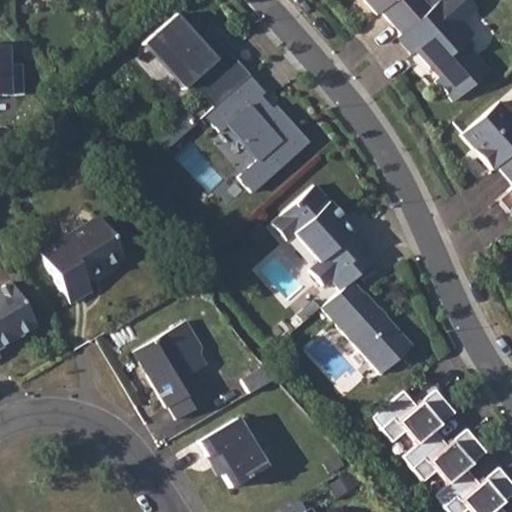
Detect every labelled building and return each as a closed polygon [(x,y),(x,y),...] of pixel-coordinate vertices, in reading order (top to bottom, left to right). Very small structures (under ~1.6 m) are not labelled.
[(402,33),(432,7),(425,0),(367,0),(378,13),(382,10),(402,33)] [(476,7),(470,0),(439,0),(432,7),(402,33),(398,36),(413,53),(417,49),(432,66),(435,63),(440,69),(440,75),(436,78),(454,100),(488,70),(463,41),(473,33),(461,20),(476,7)] [(198,75),(220,100),(244,79),(210,41),(199,51),(191,43),(169,18),(140,44),(180,91),(186,86),(198,75)] [(191,43),(199,51),(210,41),(203,33),(191,43)] [(0,95),(19,95),(18,64),(3,64),(2,45),(0,45),(0,95)] [(220,100),(208,111),(202,117),(219,136),(227,129),(255,160),(237,177),(252,192),(308,141),(275,106),(271,109),(260,97),(265,92),(249,74),(244,79),(220,100)] [(208,111),(220,100),(198,75),(186,86),(208,111)] [(511,185),(511,118),(497,102),(459,135),(471,149),(474,147),(480,154),(477,156),(490,170),(495,166),(511,186),(511,185)] [(77,135),(61,116),(44,126),(56,141),(67,143),(77,135)] [(174,129),(180,136),(189,128),(182,121),(174,129)] [(511,185),(511,186),(495,200),(506,212),(511,206),(511,185)] [(325,282),(358,252),(362,249),(347,233),(344,236),(335,226),(338,222),(308,188),(265,227),(280,245),(288,238),(312,265),(303,274),(317,289),(325,282)] [(50,242),(36,250),(67,302),(90,289),(84,279),(120,256),(98,218),(52,245),(50,242)] [(334,293),(368,264),(358,252),(325,282),(334,293)] [(0,286),(0,345),(34,325),(8,282),(0,286)] [(346,284),(315,311),(374,377),(406,349),(378,319),(375,322),(370,317),(374,313),(358,296),(357,297),(346,284)] [(166,331),(135,349),(149,372),(144,375),(164,407),(167,406),(174,418),(205,400),(197,387),(199,386),(191,372),(184,362),(195,355),(197,349),(181,322),(166,331)] [(135,349),(130,352),(144,375),(149,372),(135,349)] [(195,355),(184,362),(191,372),(201,366),(195,355)] [(264,365),(240,379),(247,393),(274,377),(264,365)] [(401,391),(369,417),(390,442),(402,431),(414,445),(453,412),(436,393),(417,409),(401,391)] [(196,440),(204,455),(208,453),(213,462),(209,464),(216,474),(220,472),(229,487),(263,466),(234,417),(196,440)] [(433,429),(414,445),(401,456),(422,480),(435,470),(446,483),(485,451),(468,432),(449,448),(433,429)] [(208,453),(204,455),(209,464),(213,462),(208,453)] [(465,468),(446,483),(433,494),(448,511),(461,511),(467,508),(470,511),(489,511),(497,506),(511,493),(511,483),(501,470),(481,486),(465,468)]
